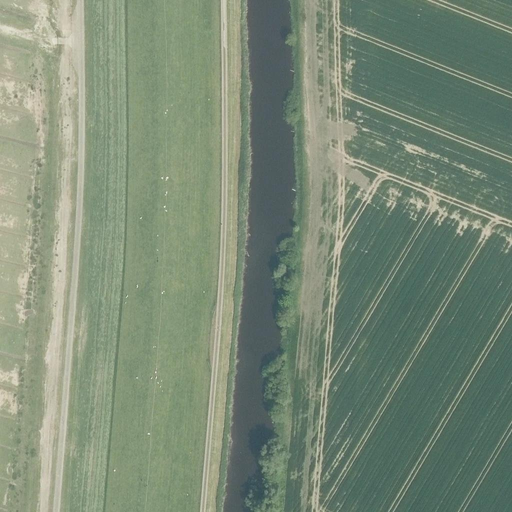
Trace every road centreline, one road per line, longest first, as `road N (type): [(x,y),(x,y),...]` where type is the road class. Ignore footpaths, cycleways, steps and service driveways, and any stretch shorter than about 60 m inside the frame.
road 1 (track): [(223,0),(224,216),(202,511)]
road 2 (track): [(57,511),(78,223),(81,0)]
